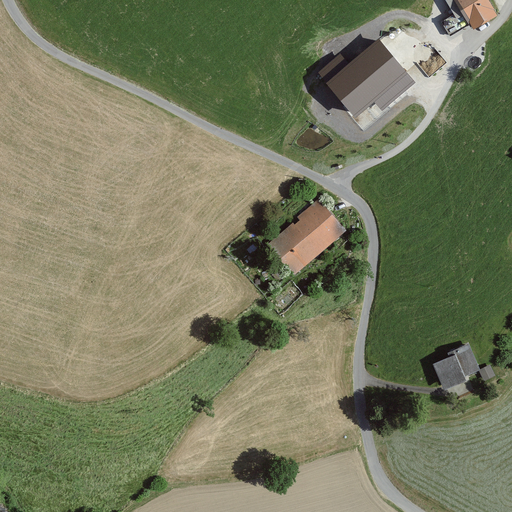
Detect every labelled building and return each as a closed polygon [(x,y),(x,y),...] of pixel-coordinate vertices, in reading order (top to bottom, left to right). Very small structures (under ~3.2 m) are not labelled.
[(427,0),(419,5),(442,41),(488,12),(480,0),(427,0)] [(349,55),(326,75),(365,118),(383,102),(395,116),(429,86),(391,43),(362,69),(349,55)] [(285,279),(340,238),(316,204),(261,245),(285,279)] [(475,366),(460,336),(438,347),(440,350),(418,361),(431,389),(475,366)] [(497,356),(483,364),(490,376),(504,368),(497,356)]
